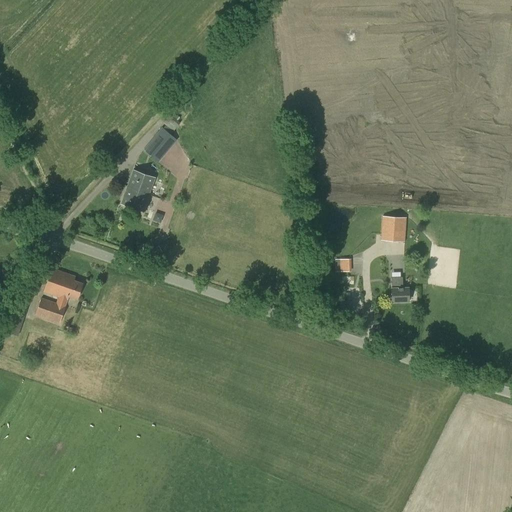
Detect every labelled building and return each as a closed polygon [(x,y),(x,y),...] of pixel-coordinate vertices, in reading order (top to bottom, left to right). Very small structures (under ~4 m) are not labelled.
[(142,151),(150,157),(170,134),(180,123),(177,120),(179,118),(176,115),(173,118),(167,113),(163,118),(166,120),(163,123),(165,125),(163,128),(162,127),(142,151)] [(170,134),(150,157),(157,163),(177,140),(170,134)] [(148,194),(154,177),(132,169),(126,186),(148,194)] [(126,188),(120,203),(142,211),(148,194),(126,186),(126,188)] [(406,218),(382,216),(380,240),(404,242),(406,218)] [(352,270),(352,257),(335,258),(335,270),(352,270)] [(312,262),(313,274),(320,273),(319,261),(312,262)] [(35,315),(60,324),(68,301),(67,300),(69,297),(77,300),(83,283),(74,280),(75,276),(52,268),(43,292),(58,297),(56,302),(41,297),(35,315)] [(391,287),(391,303),(409,302),(408,287),(403,287),(403,277),(391,278),(391,287)] [(14,301),(4,331),(18,336),(28,305),(26,305),(28,297),(21,294),(18,302),(14,301)]
